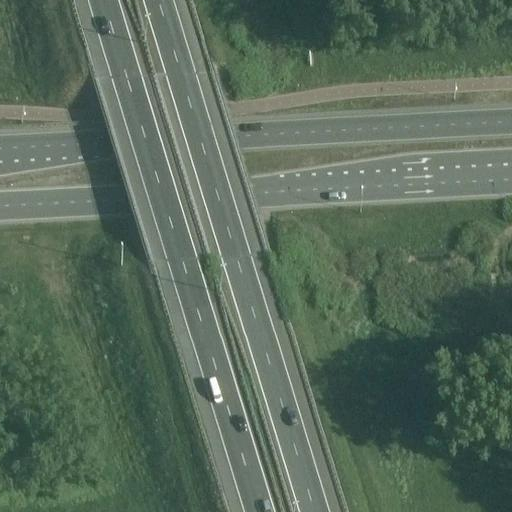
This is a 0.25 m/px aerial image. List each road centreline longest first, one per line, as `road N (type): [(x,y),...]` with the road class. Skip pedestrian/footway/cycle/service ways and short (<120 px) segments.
road 1 (motorway): [(308,511),(147,0)]
road 2 (motorway): [(92,0),(253,511)]
road 3 (trunk): [(0,207),(511,179)]
road 4 (trunk): [(511,123),(0,150)]
